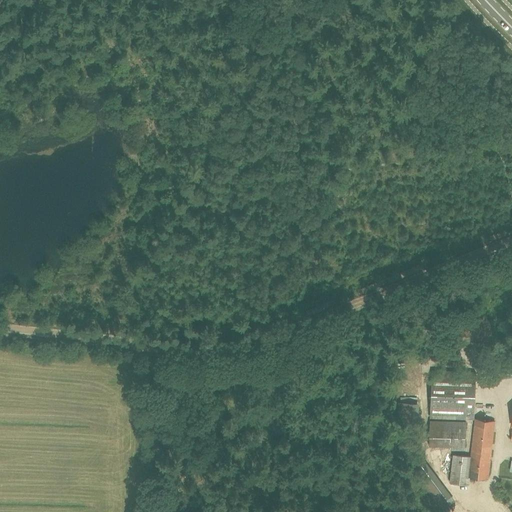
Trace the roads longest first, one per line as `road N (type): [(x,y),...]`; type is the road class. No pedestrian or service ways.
road 1 (track): [(158,346),(255,343),(511,241)]
road 2 (track): [(0,330),(158,346)]
